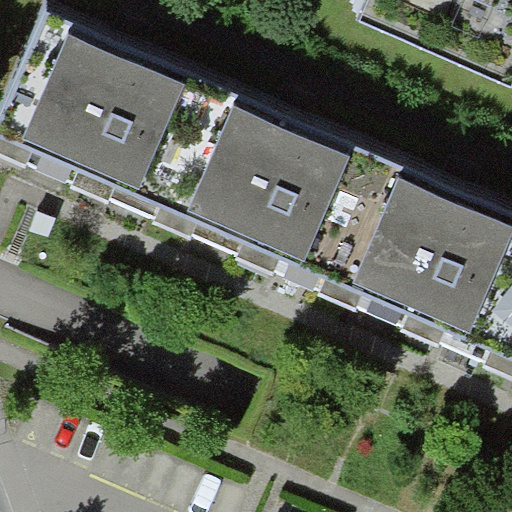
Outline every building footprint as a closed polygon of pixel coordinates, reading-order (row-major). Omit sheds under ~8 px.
[(85,0),(56,0),(0,139),(0,157),(157,221),(224,56),(85,0)] [(511,58),(511,0),(354,0),(354,3),(508,67),(511,58)] [(224,56),(157,221),(320,287),(387,122),(224,56)] [(511,172),(387,122),(320,287),(483,353),(511,281),(511,172)] [(511,281),(483,353),(511,364),(511,281)]
